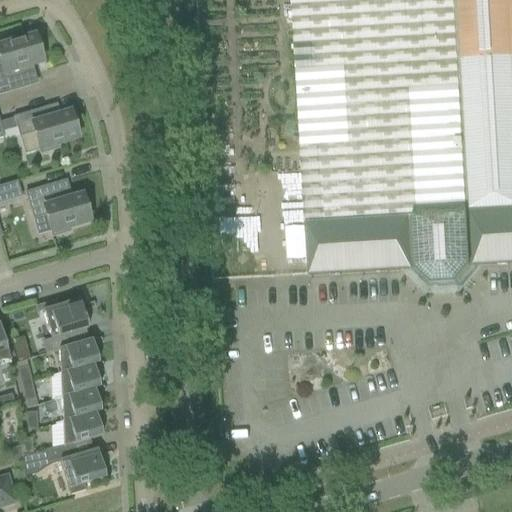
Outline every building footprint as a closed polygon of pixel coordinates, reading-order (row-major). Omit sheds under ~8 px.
[(511,0),(291,0),(308,276),(308,278),(415,272),(425,282),(430,286),(455,285),(460,280),(469,268),(511,265),(511,0)] [(0,67),(0,95),(35,86),(29,67),(41,63),(34,39),(13,45),(12,41),(0,44),(0,66),(0,68),(0,67)] [(33,134),(39,156),(57,150),(56,146),(76,140),(69,115),(58,119),(54,107),(13,119),(14,121),(0,124),(0,140),(3,139),(2,134),(16,129),(19,138),(33,134)] [(16,183),(0,187),(0,205),(21,199),(16,183)] [(45,217),(51,239),(69,234),(68,229),(88,223),(81,198),(70,202),(64,183),(25,195),(33,220),(45,217)] [(56,302),(40,307),(50,341),(41,343),(45,356),(91,342),(88,342),(84,331),(87,330),(82,313),(79,314),(77,309),(81,308),(79,302),(57,308),(56,302)] [(0,363),(8,364),(8,366),(10,365),(0,332),(0,363)] [(51,378),(52,378),(98,365),(91,342),(45,356),(58,353),(59,376),(51,378)] [(53,402),(99,389),(92,367),(98,365),(52,378),(52,379),(59,377),(60,400),(53,402)] [(17,371),(21,387),(31,384),(27,369),(17,371)] [(21,387),(24,403),(34,401),(31,384),(21,387)] [(54,426),(54,427),(100,413),(93,391),(99,389),(53,402),(53,403),(60,401),(61,424),(54,426)] [(0,398),(0,409),(14,405),(11,395),(0,398)] [(61,425),(63,448),(71,446),(71,447),(101,438),(95,415),(100,413),(54,427),(61,425)] [(25,415),(26,431),(37,431),(36,414),(25,415)] [(21,441),(21,458),(32,458),(32,457),(31,440),(21,441)] [(59,464),(69,497),(85,493),(83,487),(104,480),(99,463),(98,458),(96,452),(75,458),(71,447),(71,446),(63,448),(32,457),(32,458),(21,458),(22,467),(23,479),(36,475),(48,467),(59,464)] [(0,509),(15,505),(6,478),(0,479),(0,509)]
